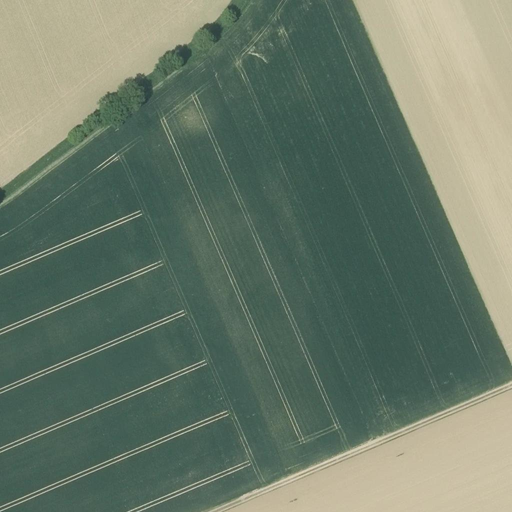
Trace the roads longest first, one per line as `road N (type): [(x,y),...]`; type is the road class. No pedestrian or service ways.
road 1 (track): [(245,0),(226,28),(0,204)]
road 2 (track): [(235,511),(511,390)]
